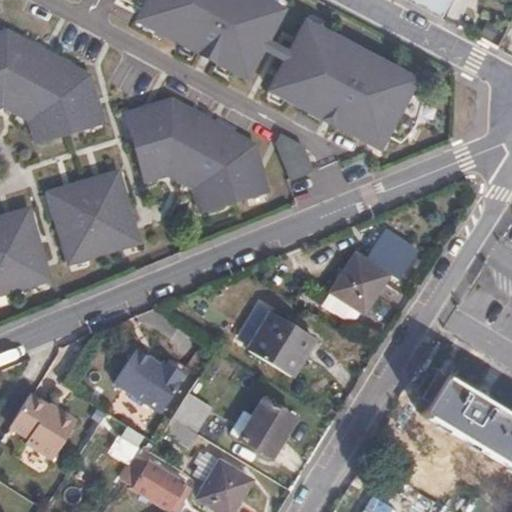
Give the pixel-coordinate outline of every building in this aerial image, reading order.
[(284,10),(265,0),(121,0),(142,10),(138,17),(169,33),(167,37),(198,53),(200,49),(218,59),(216,63),(248,79),(284,10)] [(452,0),(408,0),(443,18),(452,0)] [(350,134),(381,150),(389,135),(400,142),(414,127),(419,116),(422,101),(410,94),(417,80),(389,65),(387,70),(332,41),(335,36),(306,21),(270,91),(298,106),(300,102),(352,130),(350,134)] [(0,33),(0,104),(6,103),(35,117),(41,140),(107,119),(92,74),(9,31),(0,33)] [(274,184),(259,139),(175,97),(130,112),(151,177),(174,169),(203,183),(210,206),(274,184)] [(306,137),(284,129),(281,137),(298,171),(318,160),(306,137)] [(74,260),(142,239),(122,171),(53,192),(74,260)] [(0,292),(53,277),(32,208),(0,217),(0,292)] [(390,276),(355,254),(330,294),(360,313),(364,315),(390,276)] [(360,313),(330,294),(322,305),(342,318),(355,318),(360,313)] [(314,341),(271,314),(248,351),(291,378),(314,341)] [(162,363),(137,348),(114,382),(161,411),(186,373),(164,359),(162,363)] [(223,392),(198,376),(172,416),(197,432),(223,392)] [(511,421),(478,401),(442,380),(420,416),(511,471),(511,421)] [(74,431),(29,401),(10,430),(29,443),(26,448),(52,465),(74,431)] [(296,420),(267,401),(250,426),(241,421),(233,434),(272,459),(296,420)] [(197,432),(172,416),(165,428),(191,446),(199,434),(197,432)] [(220,463),(208,455),(206,457),(202,456),(198,459),(196,468),(196,473),(208,483),(220,463)] [(231,511),(250,482),(220,463),(208,483),(199,498),(219,511),(231,511)] [(170,480),(147,466),(132,490),(167,511),(180,511),(184,505),(178,501),(185,489),(170,480)]
